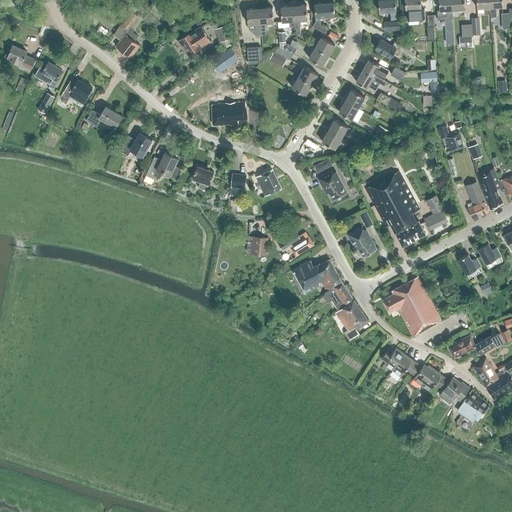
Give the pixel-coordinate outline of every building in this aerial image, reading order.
[(396,11),(394,0),(377,0),(379,12),(390,11),(390,21),(384,22),(384,31),(399,30),(399,21),(396,21),(395,11),(396,11)] [(420,7),(419,0),(404,0),(406,9),(406,18),(417,17),(417,19),(424,18),(423,7),(420,7)] [(438,0),(439,11),(437,11),(437,20),(440,19),(452,19),(452,16),(452,10),(451,0),(438,0)] [(464,0),(451,0),(452,10),(452,16),(458,16),(458,10),(465,9),(464,0)] [(489,0),(476,0),(477,8),(483,8),(484,15),(490,14),(490,7),(489,0)] [(501,0),(489,0),(490,7),(490,14),(490,17),(495,17),(495,7),(499,7),(502,7),(501,0)] [(334,16),(333,3),(314,4),(315,17),(316,21),(315,21),(312,27),(324,33),(327,28),(320,24),(320,17),(334,16)] [(293,6),(294,21),(307,20),(306,5),(293,6)] [(295,28),(294,21),(293,6),(280,7),(281,22),(289,21),(289,28),(295,28)] [(259,8),(260,23),(273,22),(272,7),(259,8)] [(261,36),(260,23),(259,8),(246,9),(247,24),(254,24),(255,36),(261,36)] [(138,17),(132,13),(122,26),(128,30),(120,41),(116,46),(130,58),(140,46),(134,41),(138,36),(132,32),(134,30),(143,18),(139,15),(138,17)] [(159,21),(148,13),(144,19),(155,27),(159,21)] [(509,13),(501,14),(502,30),(509,29),(509,22),(509,13)] [(219,42),(221,42),(222,47),(232,44),(226,25),(215,29),(219,42)] [(209,40),(201,27),(189,35),(188,33),(178,40),(183,48),(185,46),(191,54),(198,49),(198,48),(209,40)] [(330,32),(328,36),(336,40),(338,36),(330,32)] [(472,47),(471,36),(459,36),(460,48),(472,47)] [(321,37),(315,47),(328,55),(334,44),(321,37)] [(399,56),(401,53),(406,55),(409,49),(395,41),(392,46),(380,39),(375,49),(381,52),(380,54),(390,59),(393,54),(399,56)] [(287,44),(284,50),(292,55),(296,49),(289,45),(287,44)] [(27,52),(12,45),(10,51),(8,50),(4,57),(6,58),(6,60),(20,66),(19,68),(30,72),(35,60),(25,55),(27,52)] [(218,73),(239,58),(231,46),(210,61),(218,73)] [(261,47),(247,48),(247,57),(248,64),(250,64),(255,63),(262,59),(261,47)] [(322,66),(328,55),(315,47),(309,58),(322,66)] [(277,64),(281,56),(272,51),(263,56),(263,61),(266,59),(269,60),(277,64)] [(431,68),(439,68),(439,58),(430,58),(431,68)] [(369,59),(362,71),(373,77),(374,75),(374,74),(382,79),(386,72),(388,68),(381,64),(379,66),(369,59)] [(62,70),(47,62),(43,69),(39,67),(34,76),(50,85),(48,86),(53,89),(58,81),(56,80),(62,70)] [(298,77),(311,85),(317,74),(304,66),(298,77)] [(405,73),(395,67),(391,74),(401,80),(405,73)] [(373,77),(362,71),(356,82),(366,88),(367,87),(375,91),(379,83),(384,86),(386,81),(382,79),(374,74),(374,75),(373,77)] [(219,85),(235,82),(233,74),(217,76),(219,85)] [(27,80),(20,77),(15,90),(22,93),(27,80)] [(311,85),(298,77),(292,88),(305,95),(311,85)] [(76,81),(71,79),(60,97),(63,98),(61,101),(66,104),(70,96),(83,104),(92,88),(77,79),(76,81)] [(438,92),(438,79),(429,80),(430,93),(438,92)] [(497,82),(498,93),(507,92),(506,81),(497,82)] [(225,87),(226,98),(238,98),(237,87),(225,87)] [(351,90),(345,101),(358,108),(364,97),(351,90)] [(380,92),(376,99),(387,105),(390,98),(380,92)] [(38,110),(44,114),(54,97),(47,93),(38,110)] [(435,95),(426,95),(427,105),(435,104),(435,95)] [(358,108),(345,101),(338,112),(351,119),(358,108)] [(245,102),(235,103),(227,104),(211,105),(212,125),(238,123),(238,119),(246,118),(245,102)] [(123,116),(105,106),(100,115),(92,110),(86,121),(96,127),(101,119),(116,128),(123,116)] [(377,118),(380,113),(375,110),(372,115),(377,118)] [(334,119),(328,130),(341,138),(347,127),(334,119)] [(390,132),(379,125),(373,135),(383,142),(390,132)] [(449,136),(446,125),(438,128),(441,138),(442,138),(446,152),(463,147),(459,133),(449,136)] [(335,149),(341,138),(328,130),(321,141),(335,149)] [(152,140),(139,133),(135,140),(129,136),(120,151),(127,155),(131,150),(142,156),(152,140)] [(482,156),(478,144),(468,147),(472,159),(482,156)] [(355,153),(357,148),(351,145),(348,150),(355,153)] [(178,159),(164,152),(161,160),(154,157),(146,175),(154,179),(155,176),(159,178),(162,172),(170,176),(170,175),(175,178),(180,168),(174,166),(178,159)] [(499,164),(496,156),(491,158),(494,167),(499,164)] [(331,158),(321,163),(322,165),(324,168),(325,169),(325,168),(334,163),(331,158)] [(213,172),(196,166),(192,178),(200,181),(198,188),(206,190),(208,184),(209,184),(213,172)] [(501,187),(498,180),(493,167),(477,173),(483,192),(490,209),(496,207),(495,205),(502,202),(497,189),(501,187)] [(281,189),(272,169),(256,177),(264,196),(281,189)] [(326,194),(329,193),(333,200),(347,193),(337,174),(334,176),(331,170),(317,178),(326,194)] [(418,209),(398,171),(365,189),(386,227),(392,223),(397,232),(395,233),(402,246),(425,233),(419,221),(416,222),(412,213),(418,209)] [(246,174),(232,173),(230,195),(237,196),(238,187),(245,188),(246,174)] [(511,175),(498,180),(501,187),(501,189),(502,188),(504,195),(509,194),(510,197),(511,196),(511,175)] [(488,212),(476,181),(465,186),(473,206),(468,208),(472,219),(488,212)] [(425,200),(433,215),(444,209),(436,194),(425,200)] [(366,211),(359,215),(364,225),(371,222),(366,211)] [(368,239),(361,227),(347,234),(355,249),(357,248),(362,257),(376,250),(370,238),(368,239)] [(295,229),(277,241),(282,250),(289,245),(290,247),(296,256),(314,245),(305,232),(299,236),(297,237),(296,235),(297,234),(295,229)] [(252,250),(251,253),(266,255),(267,238),(253,237),(252,250)] [(488,243),(477,249),(485,264),(486,264),(500,256),(495,248),(491,250),(488,243)] [(471,260),(468,254),(457,259),(465,275),(480,267),(475,258),(471,260)] [(322,284),(326,291),(341,282),(329,259),(320,265),(319,263),(313,266),(310,260),(293,270),(305,293),(322,284)] [(508,270),(504,263),(499,266),(502,273),(508,270)] [(440,319),(417,276),(391,290),(393,294),(382,299),(389,312),(397,308),(412,336),(440,319)] [(353,300),(341,282),(326,291),(324,294),(328,302),(331,300),(338,310),(353,300)] [(491,289),(488,282),(480,286),(484,294),(485,293),(486,296),(492,293),(491,290),(491,289)] [(353,300),(338,310),(335,312),(341,321),(342,321),(347,329),(344,332),(349,339),(359,333),(356,328),(367,320),(353,300)] [(511,339),(507,330),(501,332),(505,341),(511,339)] [(476,347),(475,347),(479,354),(495,345),(496,347),(505,342),(499,332),(491,337),(490,336),(475,345),(476,347)] [(476,347),(475,345),(470,335),(447,346),(454,358),(475,347),(476,347)] [(384,364),(392,370),(404,354),(399,350),(398,351),(395,349),(392,352),(388,349),(381,358),(386,361),(384,364)] [(410,372),(417,363),(404,354),(392,370),(401,377),(406,369),(410,372)] [(503,376),(499,371),(495,374),(485,358),(473,366),(486,386),(503,376)] [(505,368),(499,371),(503,376),(486,386),(494,398),(511,386),(511,378),(508,372),(511,370),(511,359),(503,365),(505,368)] [(422,366),(417,363),(410,372),(415,376),(413,379),(421,385),(433,368),(428,365),(427,366),(424,364),(422,366)] [(446,378),(433,368),(421,385),(430,391),(425,397),(430,400),(446,378)] [(463,385),(461,383),(453,377),(439,394),(450,403),(455,396),(460,400),(469,388),(464,384),(463,385)] [(489,404),(471,390),(463,400),(465,401),(461,406),(479,419),(489,404)]
